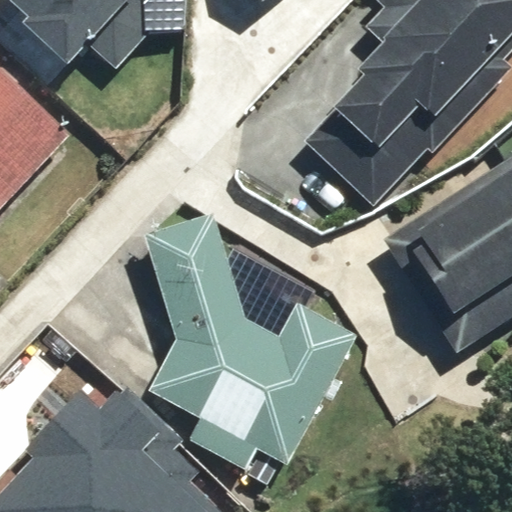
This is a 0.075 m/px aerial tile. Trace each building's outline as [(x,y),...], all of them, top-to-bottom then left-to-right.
[(111,79),(140,52),(143,5),(138,0),(0,0),(0,23),(53,80),(85,50),(111,79)] [(232,0),(247,17),(266,0),(232,0)] [(511,50),(511,0),(367,0),(362,5),(374,16),(352,38),(371,57),(344,84),(352,92),(298,148),(368,216),(506,75),(497,66),(511,50)] [(0,208),(61,146),(0,87),(0,208)] [(511,161),(382,246),(459,365),(511,331),(511,161)] [(204,228),(136,248),(168,353),(142,404),(283,475),(347,348),(289,319),(272,352),(236,333),(204,228)] [(0,511),(119,511),(177,452),(91,370),(0,464),(0,511)] [(364,411),(312,419),(318,455),(370,447),(364,411)] [(230,511),(191,467),(140,511),(230,511)]
